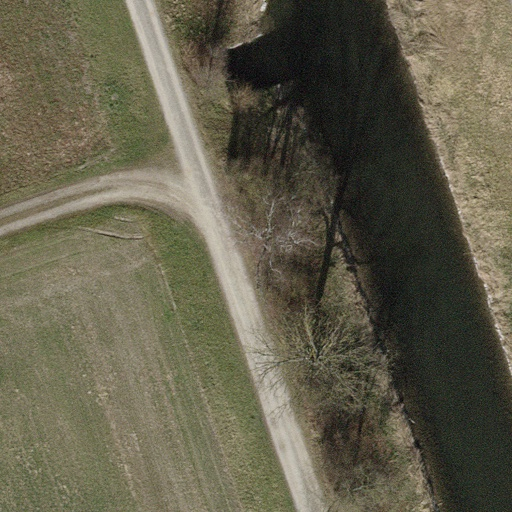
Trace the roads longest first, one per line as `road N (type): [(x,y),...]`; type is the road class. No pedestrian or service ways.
road 1 (track): [(314,511),(141,0)]
road 2 (track): [(0,223),(196,169)]
